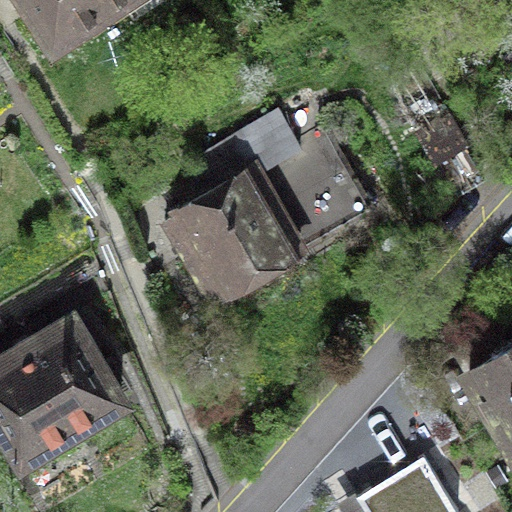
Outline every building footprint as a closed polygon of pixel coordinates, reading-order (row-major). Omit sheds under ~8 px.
[(13,0),(19,8),(30,1),(53,36),(85,16),(93,29),(128,7),(124,0),(13,0)] [(182,208),(164,218),(206,289),(289,241),(293,249),(369,205),(321,123),(295,139),(277,108),(198,154),(216,185),(181,206),(182,208)] [(451,116),(421,133),(452,186),(482,169),(451,116)] [(71,314),(0,357),(0,420),(22,456),(121,396),(71,314)] [(511,337),(490,351),(493,356),(468,371),(511,442),(511,337)] [(422,452),(357,493),(368,511),(451,511),(458,508),(422,452)]
